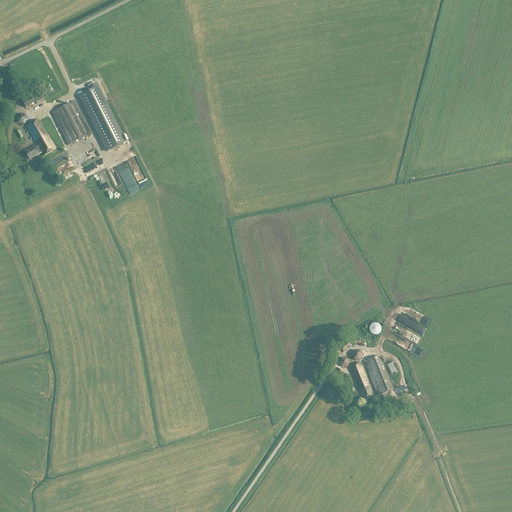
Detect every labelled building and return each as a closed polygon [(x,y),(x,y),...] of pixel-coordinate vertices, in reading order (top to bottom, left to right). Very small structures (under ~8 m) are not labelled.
[(95,81),(88,85),(90,89),(79,95),(107,150),(125,141),(95,81)] [(31,94),(21,99),(25,106),(35,101),(31,94)] [(68,144),(90,132),(73,100),(51,111),(68,144)] [(24,116),(18,113),(16,118),(23,123),(26,117),(24,116)] [(34,145),(24,150),(29,158),(38,153),(38,152),(40,151),(43,155),(55,147),(38,118),(26,125),(37,145),(35,147),(34,145)] [(104,157),(84,165),(87,172),(107,164),(104,157)] [(70,159),(59,164),(61,169),(68,166),(66,161),(70,160),(70,159)] [(97,216),(83,182),(77,185),(92,218),(97,216)] [(378,321),(368,323),(370,332),(379,330),(378,321)] [(413,334),(409,332),(406,337),(416,342),(420,335),(414,332),(413,334)] [(347,339),(338,345),(341,350),(351,344),(347,339)] [(362,356),(360,345),(354,347),(355,350),(351,351),(353,358),(362,356)] [(364,361),(377,395),(393,389),(379,355),(364,361)] [(384,364),(388,374),(398,370),(394,360),(384,364)] [(371,393),(368,385),(370,385),(360,361),(348,366),(358,390),(360,389),(363,397),(371,393)]
